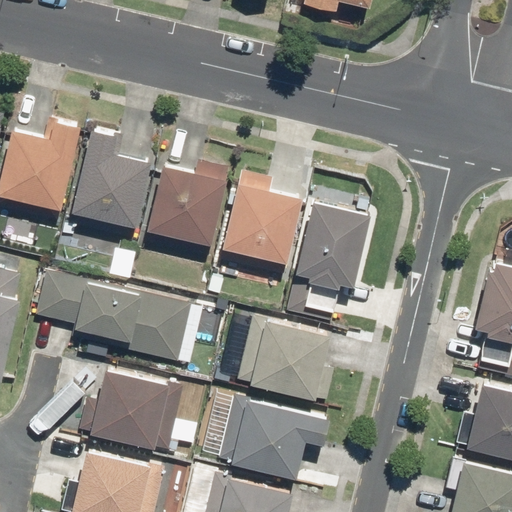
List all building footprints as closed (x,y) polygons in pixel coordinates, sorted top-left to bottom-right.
[(286,0),(329,9),(330,0),(335,0),(362,6),(363,0),(286,0)] [(4,128),(0,146),(0,206),(53,219),(76,122),(46,115),(40,136),(4,128)] [(84,124),(62,222),(127,237),(146,159),(117,153),(122,133),(84,124)] [(137,240),(206,256),(227,165),(193,157),(190,170),(155,162),(137,240)] [(232,166),(211,256),(282,273),(301,196),(267,188),(270,175),(232,166)] [(365,213),(304,199),(287,272),(290,273),(282,309),(329,320),(337,284),(347,286),(365,213)] [(511,375),(511,249),(502,247),(499,262),(482,259),(467,326),(480,329),(472,367),(511,375)] [(0,266),(0,359),(15,296),(13,296),(19,271),(0,266)] [(188,301),(42,267),(31,312),(71,321),(67,335),(174,359),(188,301)] [(247,314),(231,381),(321,402),(330,364),(322,362),(329,332),(247,314)] [(83,394),(74,430),(165,451),(181,383),(162,378),(161,381),(97,366),(90,396),(83,394)] [(458,410),(450,444),(511,458),(511,386),(474,378),(466,412),(458,410)] [(228,395),(213,460),(289,477),(297,440),(318,445),(324,416),(228,395)] [(64,477),(56,511),(150,511),(161,465),(79,446),(71,478),(64,477)] [(511,511),(511,467),(448,453),(441,486),(449,488),(443,511),(511,511)] [(210,472),(200,511),(281,511),(287,489),(210,472)]
